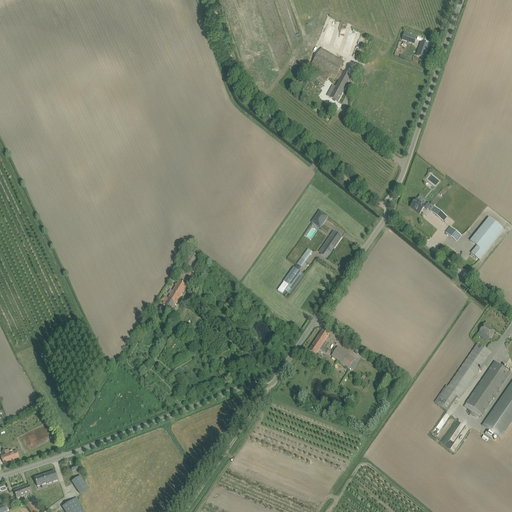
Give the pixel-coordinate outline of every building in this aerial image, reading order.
[(402,40),(414,44),(417,37),(405,33),(402,40)] [(429,45),(424,44),(421,43),(417,56),(424,58),(429,45)] [(345,62),(340,59),(321,49),(312,66),(339,81),(336,87),(333,86),(331,90),(334,91),(330,98),(338,102),(351,77),(340,71),(345,62)] [(511,185),(493,210),(511,224),(511,185)] [(419,214),(424,208),(427,210),(430,205),(426,202),(424,205),(417,199),(410,207),(419,214)] [(431,211),(430,211),(444,222),(447,217),(434,206),(431,211)] [(320,211),(312,222),(320,228),(328,216),(320,211)] [(489,218),(470,241),(477,246),(471,253),(479,260),(504,230),(489,218)] [(451,227),(446,233),(457,242),(462,236),(451,227)] [(327,259),(342,237),(334,231),(324,246),(326,247),(321,254),(321,255),(327,259)] [(189,270),(198,256),(190,251),(181,266),(189,270)] [(282,294),(305,262),(301,259),(297,265),(278,291),(282,294)] [(165,304),(169,306),(173,309),(187,287),(179,282),(168,299),(164,296),(162,300),(166,303),(165,304)] [(480,331),(490,338),(495,332),(488,327),(489,326),(485,324),(480,331)] [(327,333),(323,330),(309,351),(313,353),(316,355),(320,349),(322,345),(330,335),(327,333)] [(435,402),(448,411),(459,395),(461,396),(488,356),(491,352),(478,343),(478,344),(475,347),(448,386),(446,385),(435,402)] [(335,352),(332,356),(339,362),(342,364),(341,365),(348,369),(350,367),(355,360),(355,359),(349,354),(338,347),(337,349),(337,350),(335,352)] [(482,415),(508,377),(511,373),(495,362),(492,366),(466,403),(482,415)] [(511,383),(482,426),(488,430),(485,434),(492,439),(495,435),(501,439),(511,422),(511,383)] [(11,453),(5,455),(8,462),(19,458),(17,453),(17,451),(11,453)] [(58,480),(55,471),(34,478),(37,487),(46,483),(47,484),(58,480)] [(89,488),(88,487),(80,476),(71,482),(79,493),(80,494),(89,488)] [(32,494),(31,490),(29,485),(14,491),(15,495),(17,499),(26,495),(26,497),(28,496),(30,502),(34,501),(33,501),(34,500),(32,494)] [(65,511),(83,511),(79,505),(81,504),(76,498),(62,507),(65,511)] [(33,501),(26,506),(30,511),(39,511),(33,501)]
